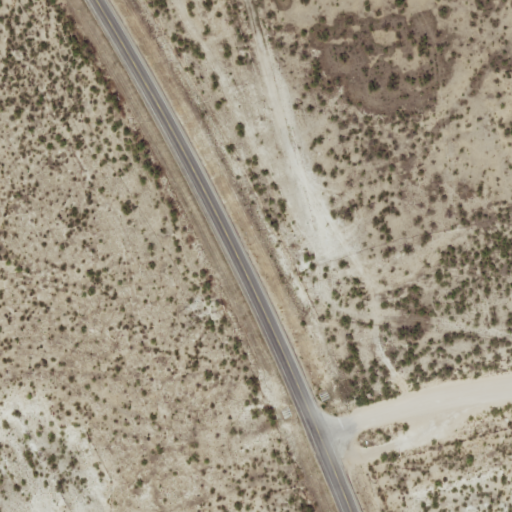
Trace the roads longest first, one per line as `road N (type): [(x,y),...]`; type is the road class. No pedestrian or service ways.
road 1 (secondary): [(92,0),(232,247),(315,426),(344,511)]
road 2 (residential): [(315,426),(511,383)]
